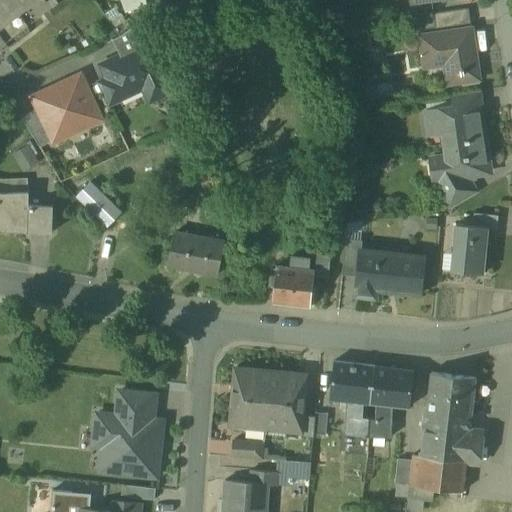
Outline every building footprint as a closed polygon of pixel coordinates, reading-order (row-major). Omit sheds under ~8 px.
[(0,0),(0,22),(15,12),(18,15),(19,14),(17,10),(30,0),(0,0)] [(144,0),(122,0),(126,12),(146,4),(144,0)] [(469,7),(434,12),(436,27),(472,22),(469,7)] [(138,21),(118,35),(112,38),(120,57),(148,44),(138,21)] [(473,28),(421,36),(425,63),(445,60),(449,85),(481,80),(473,28)] [(171,91),(149,43),(148,44),(120,57),(102,65),(107,76),(114,93),(115,92),(134,84),(135,88),(140,89),(144,88),(150,100),(171,91)] [(80,75),(33,97),(38,108),(50,135),(52,134),(66,128),(69,134),(85,126),(82,120),(97,113),(80,75)] [(114,93),(107,76),(96,82),(108,107),(119,101),(115,92),(114,93)] [(480,96),(455,100),(456,108),(457,114),(482,111),(480,96)] [(181,100),(170,104),(178,121),(189,116),(181,100)] [(38,108),(21,117),(40,147),(54,140),(52,134),(50,135),(38,108)] [(482,111),(457,114),(456,108),(427,112),(430,135),(451,132),(452,144),(446,144),(446,145),(486,140),(482,111)] [(486,140),(446,145),(448,158),(432,160),(435,183),(438,183),(445,194),(469,180),(469,179),(474,178),(474,174),(491,172),(486,140)] [(20,168),(37,160),(29,142),(12,150),(20,168)] [(215,170),(198,177),(202,189),(220,181),(215,170)] [(4,178),(0,177),(0,191),(1,192),(30,191),(27,178),(4,178)] [(445,194),(442,196),(449,207),(451,205),(452,208),(472,196),(470,194),(476,191),(469,180),(445,194)] [(121,212),(90,182),(76,197),(107,227),(121,212)] [(0,191),(0,222),(7,224),(6,231),(51,233),(52,206),(29,205),(30,191),(1,192),(0,191)] [(473,226),(456,224),(454,239),(456,239),(452,269),(451,269),(450,271),(482,275),(487,228),(497,229),(498,216),(474,213),(473,226)] [(223,243),(172,234),(168,256),(196,261),(195,270),(217,274),(223,243)] [(362,241),(345,239),(341,275),(357,277),(360,250),(361,250),(362,241)] [(361,250),(360,250),(357,277),(355,296),(375,298),(377,282),(392,284),(391,292),(420,295),(424,256),(361,250)] [(331,255),(317,253),(315,272),(314,272),(313,277),(328,278),(331,255)] [(196,261),(168,256),(166,265),(195,270),(196,261)] [(309,259),(291,257),(289,269),(276,267),(272,302),(310,306),(313,277),(314,272),(307,271),(309,259)] [(374,366),(334,361),(330,399),(348,401),(347,433),(352,433),(361,434),(368,435),(374,366)] [(413,371),(374,366),(368,435),(389,438),(391,405),(409,407),(413,371)] [(271,371),(235,368),(230,425),(246,427),(246,422),(266,424),(271,371)] [(306,374),(271,371),(266,424),(286,425),(285,431),(301,432),(303,415),(306,374)] [(476,377),(431,372),(427,410),(426,410),(421,456),(412,455),(411,460),(409,483),(409,485),(433,488),(457,490),(456,496),(462,497),(462,491),(463,491),(466,461),(479,463),(481,442),(474,441),(475,430),(470,429),(472,416),(471,416),(476,377)] [(155,395),(119,391),(116,416),(152,420),(155,395)] [(326,414),(315,413),(315,416),(313,433),(325,434),(326,414)] [(116,416),(97,414),(93,446),(113,448),(110,471),(156,477),(158,461),(155,461),(158,436),(160,436),(162,421),(152,420),(116,416)] [(315,416),(303,415),(301,432),(301,436),(313,437),(313,433),(315,416)] [(264,441),(235,439),(233,457),(263,459),(264,441)] [(358,446),(345,445),(343,461),(357,462),(358,446)] [(375,450),(367,450),(366,458),(374,459),(375,450)] [(411,460),(398,459),(395,482),(409,483),(411,460)] [(310,462),(276,460),(275,472),(277,472),(276,486),(291,487),(291,478),(309,479),(310,462)] [(275,472),(251,470),(250,482),(267,483),(266,485),(276,486),(277,472),(275,472)] [(250,482),(225,480),(225,482),(229,482),(227,509),(224,509),(224,511),(264,511),(266,485),(267,483),(250,482)] [(433,488),(409,485),(408,499),(427,500),(432,501),(433,488)] [(155,489),(127,486),(125,498),(153,501),(155,489)] [(91,494),(51,491),(49,511),(77,511),(78,508),(89,509),(91,494)] [(425,511),(427,500),(408,499),(407,510),(422,511),(425,511)] [(140,511),(141,503),(113,501),(112,511),(103,511),(140,511)]
